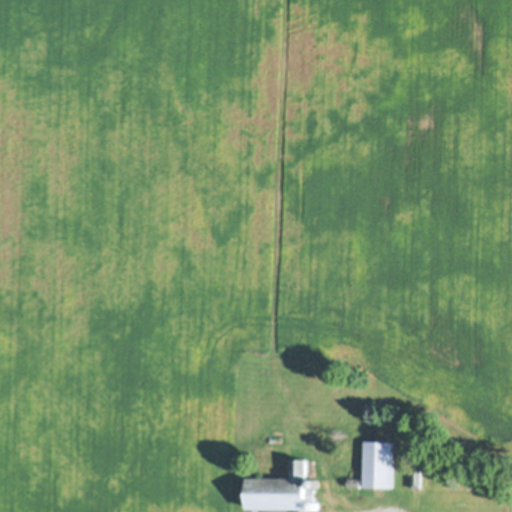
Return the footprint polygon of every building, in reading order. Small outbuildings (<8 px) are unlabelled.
[(364,438),(393,438),(392,484),(363,484),(364,438)] [(307,487),(314,487),(314,498),(307,498),(307,505),(305,505),(305,509),(306,509),(306,511),(295,511),(295,509),(298,509),(298,505),(248,504),(248,474),(292,474),(292,455),(307,456),(307,487)] [(420,467),(421,485),(411,485),(410,467),(420,467)] [(347,476),(360,476),(360,484),(347,484),(347,476)] [(310,482),(309,482),(308,482),(308,481),(309,481),(310,481),(310,479),(312,478),(313,477),(314,477),(316,477),(318,478),(319,480),(319,482),(318,483),(317,485),(316,486),(314,486),(313,486),(311,485),(310,484),(310,482)] [(309,501),(310,500),(312,499),(313,499),(315,499),(316,500),(318,501),(318,503),(319,504),(318,506),(317,508),(315,509),(314,509),(312,509),(311,508),(310,507),(309,505),(309,504),(308,504),(307,503),(307,502),(308,501),(309,501)]
